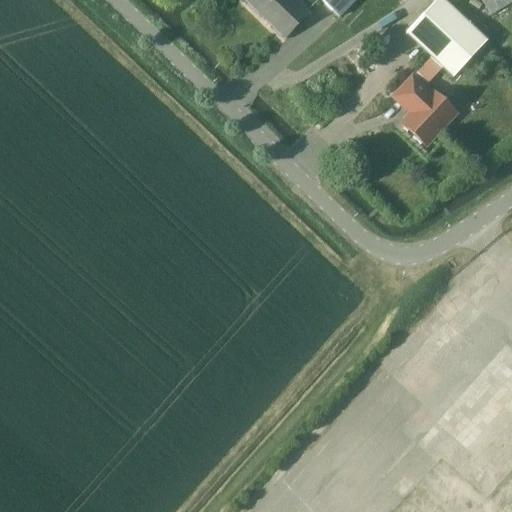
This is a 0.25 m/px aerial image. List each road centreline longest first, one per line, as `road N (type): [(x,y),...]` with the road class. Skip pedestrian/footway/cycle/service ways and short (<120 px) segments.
road 1 (unclassified): [(511,202),(423,257),(390,260),(111,0)]
road 2 (track): [(210,511),(396,303),(423,257)]
